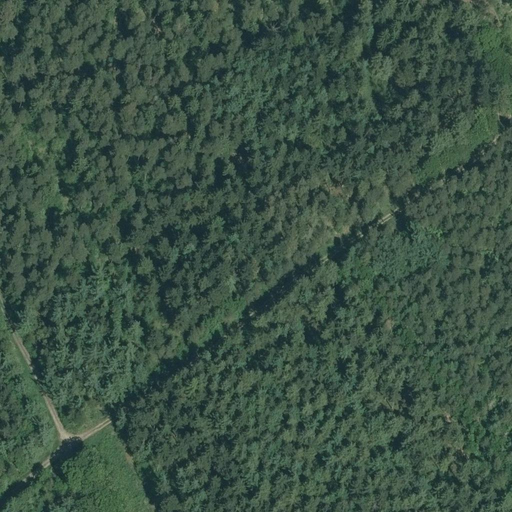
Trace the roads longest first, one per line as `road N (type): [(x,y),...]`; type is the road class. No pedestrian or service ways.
road 1 (track): [(0,495),(511,124)]
road 2 (track): [(0,295),(73,442)]
